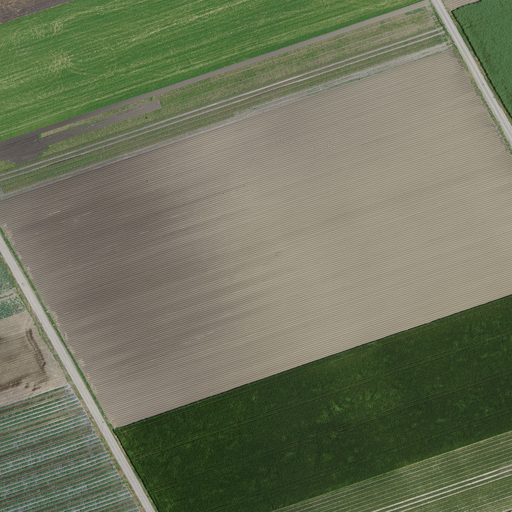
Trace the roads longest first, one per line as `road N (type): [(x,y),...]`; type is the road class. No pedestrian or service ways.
road 1 (track): [(0,243),(149,511)]
road 2 (track): [(435,0),(511,136)]
